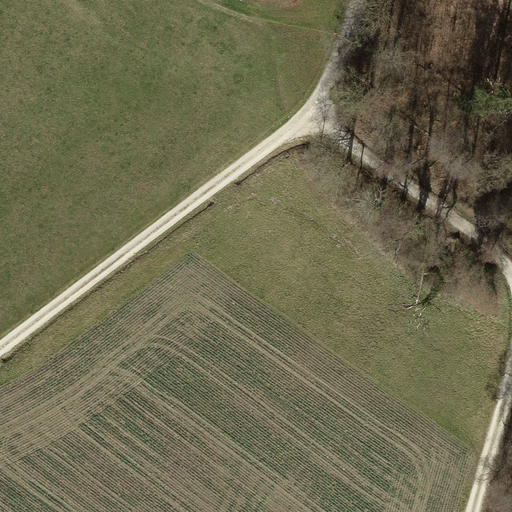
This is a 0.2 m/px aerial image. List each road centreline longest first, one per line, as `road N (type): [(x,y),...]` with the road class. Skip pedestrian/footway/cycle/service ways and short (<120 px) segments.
road 1 (track): [(358,0),(305,112),(0,347)]
road 2 (track): [(305,112),(494,241),(511,273)]
road 3 (track): [(511,376),(477,511)]
